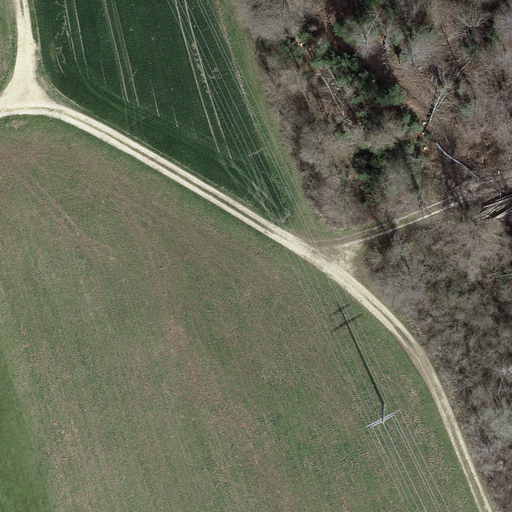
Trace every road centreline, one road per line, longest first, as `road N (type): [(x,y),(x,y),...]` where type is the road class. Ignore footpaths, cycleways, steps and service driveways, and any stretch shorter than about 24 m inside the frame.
road 1 (track): [(493,511),(461,417),(398,315),(333,266),(32,95)]
road 2 (track): [(511,181),(388,233),(333,266)]
